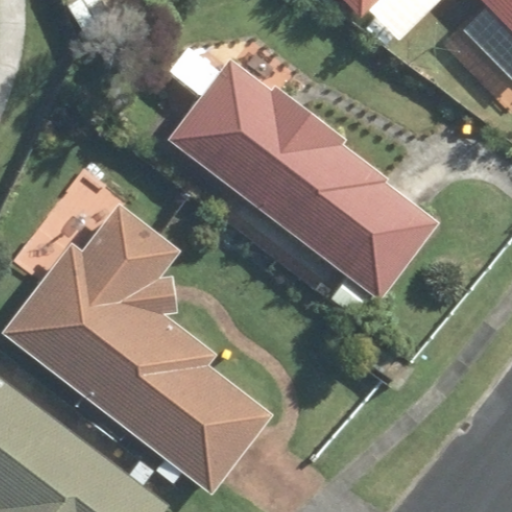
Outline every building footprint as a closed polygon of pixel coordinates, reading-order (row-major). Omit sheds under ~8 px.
[(103,0),(68,0),(60,5),(88,53),(123,33),(103,0)] [(479,0),(484,4),(511,32),(511,0),(345,0),(356,11),(365,2),(398,36),(434,0),(479,0)] [(226,60),(215,72),(184,46),(161,74),(192,100),(160,138),(368,303),(431,223),(226,60)] [(125,198),(83,166),(12,260),(35,278),(0,323),(0,336),(205,494),(266,415),(204,367),(213,354),(170,322),(164,265),(174,253),(116,209),(125,198)] [(0,381),(0,511),(155,511),(161,505),(0,381)]
